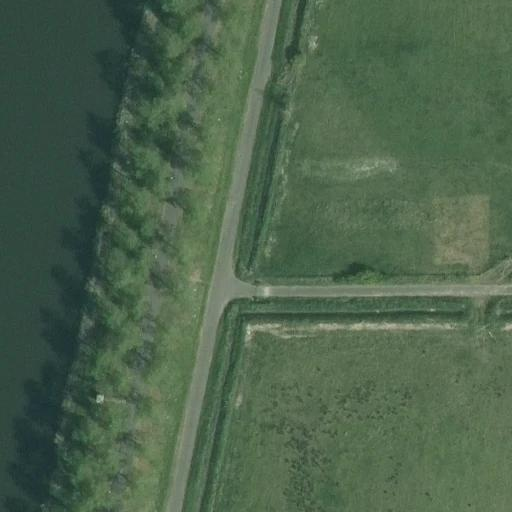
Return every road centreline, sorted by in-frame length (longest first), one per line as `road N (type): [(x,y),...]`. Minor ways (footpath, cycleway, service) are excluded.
road 1 (unclassified): [(111,511),(212,0)]
road 2 (unclassified): [(221,305),(282,0)]
road 3 (unclassified): [(221,305),(511,301)]
road 4 (unclassified): [(180,511),(221,305)]
